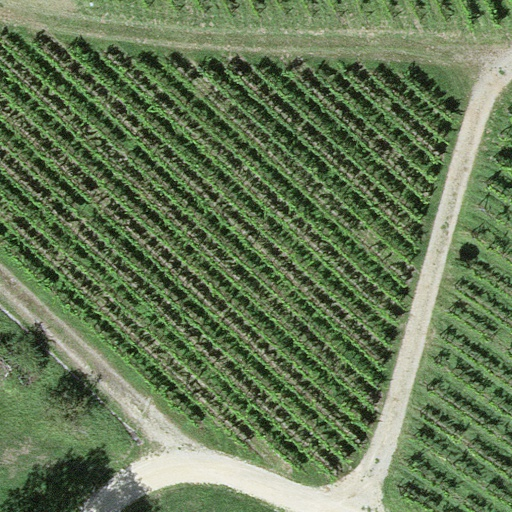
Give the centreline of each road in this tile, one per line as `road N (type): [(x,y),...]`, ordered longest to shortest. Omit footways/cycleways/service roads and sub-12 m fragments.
road 1 (track): [(509,60),(260,47),(66,27),(0,10)]
road 2 (track): [(349,511),(374,459),(486,90),(511,59)]
road 3 (track): [(91,511),(177,463),(236,474),(331,511)]
road 4 (track): [(0,294),(177,463)]
